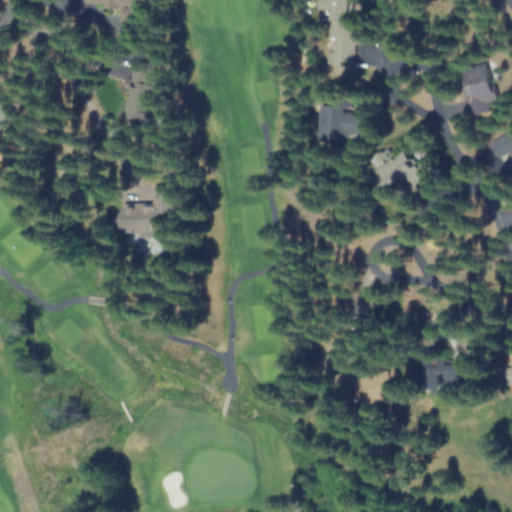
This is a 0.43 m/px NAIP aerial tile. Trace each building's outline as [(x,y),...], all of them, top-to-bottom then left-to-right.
[(105,0),(106,7),(116,7),(116,15),(125,15),(125,27),(141,27),(141,22),(144,22),(144,0),(105,0)] [(343,19),(344,0),(316,0),(314,15),(343,19)] [(351,68),(356,36),(331,32),(326,64),(351,68)] [(491,94),(487,64),(460,67),(463,98),(491,94)] [(340,137),(373,136),(372,113),(354,114),(354,107),(339,107),(340,137)]
